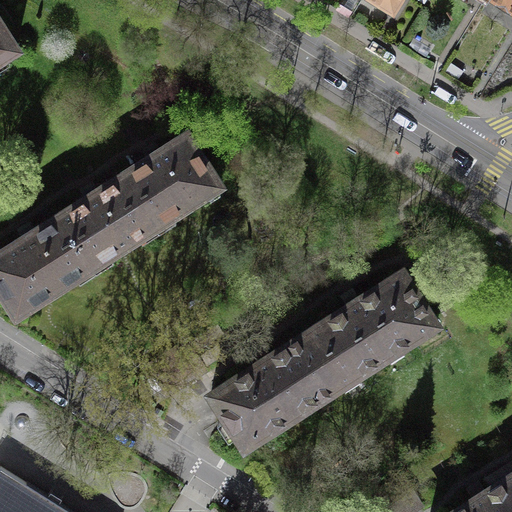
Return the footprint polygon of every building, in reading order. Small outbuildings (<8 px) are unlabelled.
[(376,0),(393,9),(398,0),(376,0)] [(511,0),(498,0),(511,8),(511,0)] [(0,56),(4,54),(5,56),(16,50),(0,25),(0,56)] [(141,163),(123,174),(154,223),(217,182),(186,134),(168,146),(169,147),(162,151),(161,150),(155,154),(149,158),(149,159),(142,164),(141,163)] [(61,214),(92,262),(154,223),(123,174),(106,185),(106,186),(99,191),(98,190),(92,194),(86,198),(86,199),(79,204),(78,203),(61,214)] [(26,305),(92,262),(61,214),(43,225),(44,226),(36,231),(36,230),(30,234),(24,238),(24,239),(16,244),(16,243),(0,252),(0,283),(4,290),(13,284),(26,305)] [(355,299),(307,330),(340,381),(356,371),(357,372),(387,353),(386,352),(400,343),(401,344),(419,333),(415,327),(432,317),(434,321),(433,322),(434,323),(436,322),(403,269),(355,299)] [(341,383),(340,381),(307,330),(259,360),(211,391),(242,440),(260,429),(262,432),(310,402),(307,397),(319,389),(323,394),(341,383)] [(187,341),(149,365),(158,379),(167,393),(205,369),(187,341)] [(70,511),(56,503),(0,468),(0,511),(70,511)] [(511,511),(511,471),(475,496),(449,511),(511,511)] [(403,476),(365,500),(372,511),(407,511),(421,504),(403,476)]
